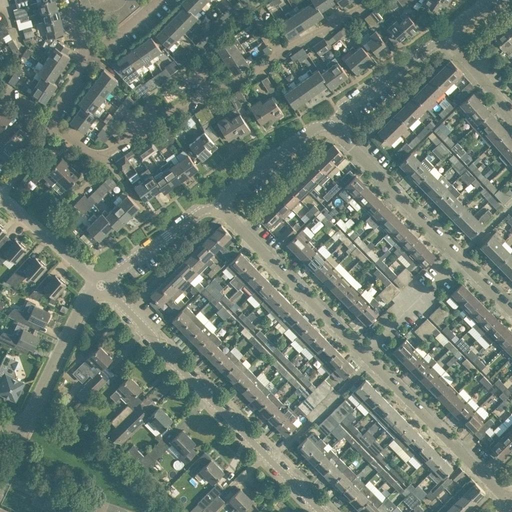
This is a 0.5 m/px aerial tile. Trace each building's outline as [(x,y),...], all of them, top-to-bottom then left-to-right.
[(35,14),(40,12),(57,7),(55,0),(44,0),(37,2),(39,8),(34,10),(35,14)] [(193,0),(182,0),(181,1),(196,15),(202,8),(201,7),(193,0)] [(269,10),(278,4),(275,0),(272,0),(266,5),(269,10)] [(311,0),(312,1),(313,1),(320,11),(329,5),(324,0),(311,0)] [(390,0),(387,2),(392,10),(398,6),(395,0),(390,0)] [(411,5),(413,6),(411,5),(406,0),(397,0),(405,9),(411,5)] [(444,6),(446,3),(443,1),(441,0),(422,0),(421,3),(428,7),(429,6),(436,11),(440,5),(442,7),(444,6)] [(304,6),(314,21),(323,15),(320,11),(313,1),(312,1),(304,6)] [(185,5),(177,12),(190,25),(195,20),(198,23),(201,20),(185,5)] [(17,8),(19,18),(28,15),(25,6),(18,8),(17,8)] [(296,12),(306,27),(314,21),(304,6),(299,10),(296,6),(293,8),(296,12)] [(40,12),(43,21),(60,17),(57,7),(40,12)] [(369,13),(379,25),(384,21),(375,9),(369,13)] [(170,19),(183,32),(188,28),(191,31),(193,28),(190,25),(177,12),(170,19)] [(223,12),(214,20),(219,25),(227,17),(223,12)] [(287,18),(297,32),(306,27),(296,12),(291,16),(288,12),(285,14),(287,18)] [(373,30),(379,25),(369,13),(364,18),(373,30)] [(408,31),(411,35),(420,26),(417,23),(416,21),(415,22),(408,15),(403,19),(400,16),(396,19),(403,28),(404,27),(408,31)] [(43,21),(47,38),(63,33),(61,27),(63,27),(60,17),(43,21)] [(288,38),(297,32),(287,18),(282,22),(279,18),(276,20),(288,38)] [(163,27),(176,39),(180,35),(184,38),(186,35),(183,32),(170,19),(163,27)] [(399,39),(408,31),(404,27),(403,28),(396,19),(386,28),(391,33),(392,32),(399,39)] [(207,27),(210,30),(212,32),(219,25),(214,20),(207,27)] [(511,20),(503,29),(511,38),(511,20)] [(23,28),(25,38),(29,37),(35,35),(33,29),(32,29),(31,26),(23,28)] [(179,42),(176,39),(163,27),(156,34),(169,47),(173,42),(176,45),(179,42)] [(511,50),(511,38),(503,29),(493,37),(504,49),(508,54),(511,50)] [(210,30),(202,37),(207,41),(214,34),(212,32),(210,30)] [(337,41),(343,35),(339,30),(333,36),(337,41)] [(367,42),(371,47),(377,55),(388,47),(376,31),(370,35),(372,37),(367,42)] [(216,48),(222,56),(240,43),(234,35),(216,48)] [(142,42),(155,60),(158,58),(155,54),(161,51),(151,36),(142,42)] [(50,43),(44,52),(64,65),(70,55),(62,49),(64,44),(54,38),(51,43),(50,43)] [(316,50),(316,51),(319,55),(330,47),(324,38),(313,46),(316,50)] [(134,48),(144,63),(149,59),(152,63),(155,60),(142,42),(134,48)] [(240,43),(222,56),(228,65),(242,55),(246,52),(240,43)] [(353,52),(364,66),(372,59),(361,45),(355,50),(352,46),(349,49),(353,52)] [(125,54),(138,72),(142,70),(139,66),(144,63),(134,48),(125,54)] [(301,56),(306,53),(305,52),(302,48),(293,54),(297,58),(300,56),(301,56)] [(177,55),(183,61),(186,58),(180,52),(177,55)] [(356,73),(364,66),(353,52),(344,59),(356,73)] [(135,75),(138,72),(125,54),(117,60),(110,65),(114,68),(113,68),(122,78),(132,71),(135,75)] [(43,64),(58,73),(64,65),(49,55),(43,64)] [(180,65),(183,61),(177,55),(174,59),(180,65)] [(242,55),(228,65),(234,74),(248,64),(242,55)] [(326,63),(339,82),(347,75),(334,57),(326,63)] [(441,69),(452,80),(454,78),(461,71),(450,60),(441,69)] [(173,61),(165,67),(165,68),(170,74),(170,75),(177,70),(179,69),(173,61)] [(284,68),(280,63),(273,68),(277,73),(284,68)] [(328,83),(327,84),(330,88),(339,82),(326,63),(317,69),(328,83)] [(52,82),(53,81),(58,73),(43,64),(40,69),(36,67),(33,70),(42,75),(52,82)] [(162,70),(167,77),(170,75),(170,74),(165,68),(162,70)] [(97,78),(111,88),(117,80),(104,69),(97,78)] [(306,71),(319,89),(327,84),(328,83),(317,69),(312,73),(309,69),(306,71)] [(432,78),(443,89),(452,80),(441,69),(432,78)] [(13,85),(21,73),(16,70),(8,82),(13,85)] [(163,80),(167,77),(162,70),(158,73),(163,80)] [(301,81),(311,95),(319,89),(306,71),(301,75),(298,77),(301,81)] [(32,81),(36,83),(51,93),(57,84),(53,81),(52,82),(42,75),(38,80),(34,77),(32,81)] [(145,82),(150,89),(158,84),(153,76),(145,82)] [(274,88),(273,86),(266,76),(261,80),(268,91),(274,88)] [(91,86),(105,96),(109,91),(112,94),(115,91),(111,88),(97,78),(91,86)] [(423,87),(434,98),(443,89),(432,78),(423,87)] [(292,87),(303,101),(311,95),(301,81),(296,85),(293,81),(290,83),(292,87)] [(140,96),(150,89),(145,82),(142,84),(140,82),(132,88),(140,96)] [(462,91),(465,95),(475,87),(470,82),(461,90),(462,91)] [(45,102),(51,93),(36,83),(32,89),(28,86),(26,90),(45,102)] [(85,94),(102,108),(105,104),(101,101),(105,96),(91,86),(85,94)] [(294,108),(303,101),(292,87),(287,91),(284,87),(281,90),(294,108)] [(414,96),(425,107),(434,98),(423,87),(414,96)] [(234,92),(242,105),(248,102),(239,89),(234,92)] [(460,100),(465,95),(462,91),(456,96),(460,100)] [(236,109),(242,105),(234,92),(228,96),(236,109)] [(461,103),(469,113),(481,103),(472,93),(461,103)] [(102,108),(85,94),(79,101),(82,104),(94,113),(97,109),(100,111),(102,108)] [(124,98),(131,104),(134,100),(127,95),(124,98)] [(270,116),(272,120),(283,113),(272,96),(262,102),(270,116)] [(405,105),(416,116),(425,107),(414,96),(405,105)] [(121,101),(117,106),(125,112),(131,104),(124,98),(122,101),(121,101)] [(260,123),(270,116),(262,102),(260,99),(249,105),(260,123)] [(449,103),(444,108),(448,112),(453,107),(449,103)] [(464,117),(473,127),(477,123),(489,112),(481,103),(469,113),(464,117)] [(82,104),(76,113),(94,127),(96,123),(92,120),(96,115),(94,113),(82,104)] [(201,109),(208,120),(209,122),(215,118),(207,105),(201,109)] [(396,113),(407,125),(416,116),(405,105),(396,113)] [(114,111),(112,115),(119,120),(125,112),(117,106),(114,111)] [(443,118),(448,112),(444,108),(438,113),(443,118)] [(0,138),(11,128),(6,123),(12,118),(3,109),(0,111),(0,138)] [(202,125),(208,120),(201,109),(194,113),(202,125)] [(238,132),(237,133),(240,136),(250,129),(239,112),(229,119),(238,132)] [(477,123),(473,127),(481,136),(486,132),(498,122),(489,112),(477,123)] [(91,130),(94,127),(76,113),(69,121),(83,132),(87,127),(91,130)] [(104,121),(110,125),(112,128),(119,120),(112,115),(110,113),(104,121)] [(387,122),(398,134),(407,125),(396,113),(387,122)] [(228,139),(237,133),(238,132),(229,119),(227,115),(217,122),(228,139)] [(431,120),(426,125),(430,130),(435,125),(431,120)] [(389,143),(398,134),(387,122),(378,131),(389,143)] [(486,132),(481,136),(489,146),(494,142),(494,141),(506,131),(498,122),(486,132)] [(99,131),(106,136),(108,138),(114,129),(112,128),(110,125),(106,130),(102,128),(99,131)] [(426,125),(416,134),(421,139),(430,130),(426,125)] [(434,130),(442,139),(446,134),(438,126),(434,130)] [(14,134),(9,129),(0,138),(0,144),(3,148),(2,148),(8,154),(9,154),(10,155),(28,137),(19,128),(14,134)] [(160,135),(168,145),(177,139),(169,128),(160,135)] [(99,145),(106,136),(99,131),(97,134),(98,136),(94,141),(99,145)] [(204,131),(189,144),(202,160),(211,152),(207,147),(213,142),(204,131)] [(494,141),(494,142),(502,151),(511,142),(511,137),(506,131),(494,141)] [(428,135),(437,145),(441,141),(432,132),(428,135)] [(416,134),(407,143),(411,148),(421,139),(416,134)] [(442,139),(451,148),(455,144),(446,134),(442,139)] [(152,141),(158,149),(159,151),(168,145),(160,135),(152,141)] [(152,141),(144,147),(147,152),(147,151),(151,149),(153,153),(158,149),(152,141)] [(448,148),(441,141),(437,145),(443,153),(448,148)] [(397,151),(398,152),(402,157),(411,148),(407,143),(406,142),(397,151)] [(451,148),(459,157),(465,151),(457,142),(455,144),(451,148)] [(511,142),(502,151),(511,160),(511,159),(511,142)] [(324,153),(336,165),(334,163),(337,159),(340,161),(345,156),(333,144),(324,153)] [(150,155),(147,151),(147,152),(144,147),(136,152),(141,160),(150,155)] [(179,160),(189,175),(198,168),(184,149),(175,155),(179,160)] [(472,159),(465,151),(459,157),(467,164),(472,159)] [(468,166),(477,175),(481,171),(484,168),(486,167),(483,163),(478,168),(475,165),(486,154),(483,151),(468,166)] [(400,163),(409,173),(420,162),(411,152),(400,163)] [(315,161),(325,171),(329,168),(331,170),(336,165),(324,153),(315,161)] [(116,162),(123,170),(132,164),(126,154),(116,162)] [(449,158),(454,163),(458,159),(453,154),(449,158)] [(52,158),(41,169),(46,175),(49,172),(57,179),(71,165),(62,157),(56,163),(52,158)] [(420,162),(409,173),(408,175),(412,180),(414,178),(417,182),(429,170),(433,166),(425,157),(420,162)] [(467,169),(458,159),(454,163),(454,164),(450,168),(458,177),(467,169)] [(171,166),(181,181),(189,175),(179,160),(171,166)] [(307,170),(321,185),(329,176),(325,171),(315,161),(307,170)] [(80,174),(71,165),(57,179),(66,188),(63,191),(67,195),(78,184),(74,180),(80,174)] [(484,168),(481,171),(486,177),(493,171),(487,165),(486,167),(484,168)] [(162,172),(172,187),(181,181),(171,166),(165,170),(163,166),(160,168),(162,172)] [(429,170),(417,182),(426,190),(437,179),(442,175),(433,166),(429,170)] [(297,179),(310,191),(315,197),(319,193),(314,187),(318,183),(320,185),(321,185),(307,170),(297,179)] [(349,170),(345,174),(349,178),(354,174),(349,170)] [(161,188),(161,189),(164,193),(172,187),(162,172),(158,175),(155,171),(151,174),(161,188)] [(477,175),(485,184),(489,180),(486,177),(481,171),(477,175)] [(466,177),(471,182),(475,178),(470,172),(466,177)] [(140,176),(153,194),(161,189),(161,188),(151,174),(146,178),(144,174),(140,176)] [(344,183),(349,178),(345,174),(340,179),(344,183)] [(442,175),(437,179),(426,190),(435,199),(451,184),(442,175)] [(109,176),(102,184),(108,190),(110,187),(112,188),(117,184),(109,176)] [(144,201),(153,194),(140,176),(131,183),(144,201)] [(353,197),(355,195),(365,185),(356,176),(339,193),(348,202),(353,197)] [(481,183),(475,178),(471,182),(465,188),(470,194),(481,183)] [(289,188),(298,197),(302,194),(304,196),(310,191),(297,179),(289,188)] [(485,184),(494,194),(498,190),(489,180),(485,184)] [(102,184),(94,191),(100,197),(108,190),(102,184)] [(451,184),(435,199),(444,208),(455,197),(460,193),(451,184)] [(374,194),(365,185),(355,195),(353,197),(348,202),(356,211),(361,206),(374,194)] [(327,192),(332,196),(336,191),(332,187),(327,192)] [(480,191),(489,201),(493,196),(484,187),(480,191)] [(280,197),(292,209),(301,200),(298,197),(289,188),(280,197)] [(500,188),(498,190),(494,194),(503,204),(511,194),(511,191),(509,189),(505,193),(500,188)] [(87,197),(87,198),(93,204),(96,201),(97,202),(102,198),(100,197),(94,191),(88,197),(87,197)] [(116,198),(131,214),(139,207),(127,194),(123,191),(116,198)] [(327,200),(332,196),(327,192),(323,196),(327,200)] [(374,194),(361,206),(370,215),(382,203),(374,194)] [(77,203),(85,212),(93,204),(87,198),(84,195),(77,203)] [(502,206),(493,196),(489,201),(497,210),(502,206)] [(271,205),(283,218),(283,217),(284,218),(292,210),(291,209),(292,209),(280,197),(271,205)] [(455,197),(444,208),(453,217),(464,206),(455,197)] [(112,209),(124,222),(131,214),(116,198),(113,201),(116,205),(112,209)] [(83,214),(85,212),(77,203),(74,205),(81,212),(83,214)] [(382,203),(370,215),(379,223),(391,211),(382,203)] [(37,204),(34,207),(39,212),(42,209),(37,204)] [(46,208),(44,211),(48,215),(55,208),(54,208),(50,204),(46,208)] [(65,214),(59,220),(66,226),(72,221),(81,212),(74,205),(69,210),(65,214)] [(274,226),(283,218),(271,205),(262,214),(274,226)] [(310,209),(314,213),(316,215),(319,212),(313,206),(310,209)] [(464,206),(453,217),(462,226),(473,215),(464,206)] [(325,215),(329,220),(330,220),(338,211),(333,207),(329,211),(325,207),(321,211),(325,215)] [(101,213),(113,226),(116,229),(124,222),(112,209),(105,216),(102,212),(101,213)] [(310,209),(301,218),(305,222),(314,213),(310,209)] [(473,215),(462,226),(471,236),(493,214),(488,209),(477,220),(473,215)] [(391,211),(379,223),(387,232),(400,220),(391,211)] [(90,217),(106,233),(113,226),(101,213),(97,217),(93,213),(90,217)] [(321,219),(326,224),(330,220),(329,220),(325,215),(321,219)] [(98,240),(106,233),(90,217),(88,219),(91,223),(86,227),(98,240)] [(296,222),(292,227),(296,231),(305,222),(301,218),(300,217),(295,221),(296,222)] [(336,222),(341,226),(345,222),(340,218),(336,222)] [(334,224),(330,220),(326,224),(330,228),(334,224)] [(400,220),(387,232),(384,236),(393,244),(408,229),(400,220)] [(349,227),(345,222),(341,226),(345,231),(349,227)] [(212,234),(222,244),(231,235),(221,225),(212,234)] [(290,225),(280,235),(285,241),(296,231),(292,227),(290,225)] [(287,243),(296,252),(309,241),(308,240),(311,238),(302,229),(287,243)] [(339,237),(343,241),(347,237),(338,229),(331,236),(335,240),(339,237)] [(349,235),(358,244),(362,240),(358,236),(359,234),(355,229),(349,235)] [(408,229),(393,244),(398,248),(400,246),(405,250),(417,238),(408,229)] [(490,255),(501,244),(505,240),(496,231),(481,246),(490,255)] [(203,242),(213,253),(219,247),(223,251),(226,248),(226,247),(225,247),(222,244),(212,234),(203,242)] [(351,242),(347,237),(343,241),(347,246),(351,242)] [(397,258),(406,266),(426,247),(417,238),(405,250),(401,254),(397,258)] [(7,240),(0,247),(0,259),(2,262),(8,256),(14,262),(26,249),(25,248),(25,247),(21,242),(20,243),(16,240),(11,244),(7,240)] [(358,244),(366,253),(371,249),(362,240),(358,244)] [(296,252),(305,261),(317,249),(309,241),(296,252)] [(194,251),(207,264),(208,264),(209,265),(213,261),(209,257),(213,253),(203,242),(194,251)] [(501,244),(490,255),(498,264),(510,253),(501,244)] [(356,255),(360,259),(364,255),(356,246),(350,252),(354,256),(356,255)] [(234,247),(230,252),(233,255),(238,251),(234,247)] [(426,247),(406,266),(406,267),(414,259),(422,268),(435,256),(426,247)] [(305,261),(313,270),(326,258),(317,249),(305,261)] [(366,253),(375,262),(379,257),(371,249),(366,253)] [(379,257),(375,262),(384,271),(388,266),(381,260),(390,251),(388,249),(379,258),(379,257)] [(185,260),(198,273),(207,264),(194,251),(185,260)] [(225,267),(235,276),(249,262),(240,252),(225,267)] [(511,255),(510,253),(498,264),(507,273),(511,268),(511,255)] [(369,260),(364,255),(360,259),(365,264),(369,260)] [(3,284),(9,287),(11,284),(13,284),(19,277),(22,280),(28,274),(34,280),(46,267),(44,265),(45,264),(41,260),(40,261),(36,257),(31,262),(27,258),(3,284)] [(313,270),(322,279),(334,267),(326,258),(313,270)] [(177,268),(187,279),(187,278),(190,281),(198,273),(185,260),(177,268)] [(335,264),(357,288),(362,284),(339,261),(335,264)] [(249,262),(235,276),(243,285),(258,270),(249,262)] [(384,271),(393,279),(397,275),(388,266),(384,271)] [(322,279),(331,288),(343,276),(334,267),(322,279)] [(401,271),(410,280),(414,276),(405,267),(401,271)] [(168,277),(182,292),(182,291),(179,288),(184,284),(183,283),(187,279),(177,268),(168,277)] [(373,272),(378,277),(382,273),(377,268),(373,272)] [(211,277),(216,272),(212,269),(208,273),(211,277)] [(258,270),(243,285),(252,294),(267,279),(258,270)] [(397,275),(406,284),(410,280),(401,271),(397,275)] [(382,273),(378,277),(386,286),(390,282),(382,273)] [(57,294),(66,284),(64,283),(65,282),(60,278),(59,279),(55,275),(51,280),(46,275),(29,295),(36,298),(39,295),(41,296),(47,291),(51,295),(49,301),(54,304),(58,295),(57,294)] [(402,288),(406,284),(397,275),(393,279),(402,288)] [(331,288),(340,296),(352,284),(343,276),(331,288)] [(173,301),(173,300),(182,292),(168,277),(159,286),(173,301)] [(214,278),(205,288),(214,297),(220,291),(223,287),(214,278)] [(267,279),(252,294),(251,294),(260,303),(275,288),(267,279)] [(194,286),(198,290),(200,292),(201,291),(205,288),(199,282),(194,286)] [(386,286),(395,295),(399,291),(390,282),(386,286)] [(450,295),(458,304),(470,292),(462,283),(450,295)] [(352,284),(340,296),(348,305),(361,293),(363,291),(360,287),(357,289),(352,284)] [(176,311),(180,308),(176,304),(177,304),(173,300),(173,301),(159,286),(150,294),(160,304),(165,300),(176,311)] [(386,286),(382,290),(391,299),(395,295),(386,286)] [(210,300),(214,297),(205,288),(201,291),(210,300)] [(275,288),(260,303),(269,311),(284,297),(275,288)] [(387,303),(391,299),(382,290),(378,294),(387,303)] [(220,291),(214,297),(218,301),(221,298),(225,302),(229,299),(225,294),(224,295),(220,291)] [(470,292),(458,304),(459,305),(461,302),(465,306),(463,308),(467,313),(479,301),(470,292)] [(361,293),(348,305),(357,314),(369,302),(361,293)] [(210,300),(219,309),(222,305),(218,301),(214,297),(210,300)] [(269,311),(278,320),(293,306),(284,297),(269,311)] [(366,323),(379,311),(375,307),(379,303),(374,298),(369,302),(357,314),(366,323)] [(181,299),(177,304),(176,304),(180,308),(185,303),(181,299)] [(233,303),(229,299),(225,302),(230,307),(233,303)] [(479,301),(467,313),(468,313),(466,315),(470,319),(471,317),(476,322),(488,310),(479,301)] [(446,317),(450,313),(441,304),(437,308),(446,317)] [(50,312),(34,305),(30,313),(23,310),(21,314),(12,309),(7,315),(35,328),(38,323),(44,325),(46,320),(47,321),(50,315),(49,314),(50,312)] [(227,317),(227,318),(231,314),(222,305),(219,309),(216,311),(225,320),(227,317)] [(172,320),(181,329),(195,315),(186,306),(172,320)] [(293,306),(278,320),(286,329),(289,327),(301,314),(293,306)] [(437,308),(433,312),(442,321),(446,317),(437,308)] [(488,310),(476,322),(484,330),(496,318),(488,310)] [(252,311),(246,316),(243,320),(247,324),(251,321),(256,316),(252,311)] [(238,316),(243,320),(246,316),(242,312),(238,316)] [(438,325),(442,321),(433,312),(429,316),(438,325)] [(236,319),(231,314),(227,318),(232,322),(236,319)] [(301,314),(289,327),(298,336),(310,323),(301,314)] [(195,315),(181,329),(190,338),(204,323),(195,315)] [(422,322),(431,331),(436,327),(427,318),(422,322)] [(481,335),(489,343),(505,327),(496,318),(484,330),(485,331),(481,335)] [(418,326),(427,335),(431,331),(422,322),(418,326)] [(204,323),(190,338),(198,346),(213,332),(204,323)] [(310,323),(298,336),(295,339),(303,347),(305,346),(319,332),(310,323)] [(1,333),(0,334),(0,340),(2,342),(24,352),(27,346),(30,348),(33,349),(35,344),(36,345),(39,339),(38,338),(39,336),(23,329),(24,327),(17,324),(12,334),(10,337),(1,333)] [(442,330),(446,334),(450,329),(446,325),(442,330)] [(423,340),(425,338),(427,335),(418,326),(414,331),(423,340)] [(240,331),(245,335),(248,332),(244,327),(240,331)] [(431,331),(427,335),(425,338),(426,339),(433,333),(436,336),(435,337),(439,341),(444,336),(436,327),(431,331)] [(511,334),(505,327),(489,343),(490,344),(493,340),(502,348),(511,338),(511,334)] [(446,334),(455,343),(459,338),(450,329),(446,334)] [(256,333),(260,338),(264,334),(259,330),(256,333)] [(213,332),(198,346),(207,355),(217,345),(222,341),(213,332)] [(253,336),(248,332),(245,335),(249,340),(253,336)] [(319,332),(305,346),(313,355),(327,341),(319,332)] [(260,338),(269,347),(272,343),(264,334),(260,338)] [(391,348),(402,360),(414,348),(403,336),(391,348)] [(444,344),(449,349),(453,345),(444,336),(439,341),(443,345),(444,344)] [(455,343),(463,351),(467,347),(463,343),(464,342),(460,338),(460,339),(459,338),(455,343)] [(511,338),(502,348),(502,349),(505,346),(509,350),(506,353),(511,357),(511,356),(511,338)] [(269,347),(278,356),(281,352),(277,347),(279,345),(274,341),(272,343),(269,347)] [(336,350),(327,341),(313,355),(312,356),(321,365),(336,350)] [(217,345),(207,355),(216,364),(226,354),(217,345)] [(258,348),(262,353),(266,349),(261,345),(258,348)] [(414,348),(402,360),(411,368),(426,353),(418,345),(415,348),(414,348)] [(458,351),(453,345),(449,349),(454,355),(458,351)] [(83,362),(77,368),(87,377),(89,374),(91,376),(96,371),(97,372),(100,370),(112,358),(100,346),(84,362),(83,362)] [(463,351),(472,360),(478,355),(473,351),(472,352),(467,347),(463,351)] [(230,349),(226,354),(216,364),(225,373),(239,359),(230,349)] [(270,354),(266,349),(262,353),(267,357),(270,354)] [(336,350),(321,365),(330,374),(330,373),(345,359),(336,350)] [(426,353),(411,368),(419,377),(432,365),(436,361),(432,357),(428,361),(423,357),(427,353),(426,353)] [(18,360),(5,354),(0,365),(0,385),(2,387),(0,391),(0,393),(3,395),(5,399),(9,398),(16,401),(19,394),(23,393),(21,389),(23,385),(14,380),(17,375),(14,369),(20,367),(18,360)] [(446,363),(445,363),(448,367),(449,366),(457,358),(454,355),(446,363)] [(472,360),(481,369),(485,365),(477,356),(478,355),(472,360)] [(462,362),(466,367),(470,363),(466,358),(462,362)] [(239,359),(225,373),(233,382),(248,367),(239,359)] [(286,364),(295,373),(299,369),(306,362),(304,359),(296,367),(290,361),(286,364)] [(345,359),(330,373),(339,382),(354,368),(345,359)] [(273,364),(280,371),(284,367),(276,360),(273,364)] [(475,367),(470,363),(466,367),(471,371),(475,367)] [(432,365),(419,377),(428,386),(440,374),(432,365)] [(490,370),(485,365),(481,369),(486,374),(490,370)] [(248,367),(233,382),(242,391),(257,376),(248,367)] [(304,382),(307,378),(309,376),(305,372),(303,374),(299,369),(295,373),(304,382)] [(85,385),(77,393),(84,400),(92,392),(93,394),(106,381),(97,372),(96,371),(91,376),(84,384),(85,385)] [(440,374),(428,386),(437,395),(449,383),(440,374)] [(114,391),(120,396),(126,403),(127,402),(126,402),(141,388),(129,376),(119,386),(114,391)] [(257,376),(242,391),(251,400),(266,386),(257,376)] [(288,379),(297,388),(301,385),(292,376),(288,379)] [(479,380),(484,384),(488,380),(483,376),(479,380)] [(304,382),(312,391),(316,387),(307,378),(304,382)] [(494,382),(498,387),(502,382),(498,378),(494,382)] [(320,383),(329,392),(333,388),(324,379),(320,383)] [(351,393),(360,402),(374,388),(365,379),(351,393)] [(492,385),(488,380),(484,384),(488,389),(492,385)] [(498,387),(503,392),(503,391),(508,396),(511,391),(511,384),(511,383),(507,387),(502,382),(498,387)] [(316,387),(325,396),(329,392),(320,383),(316,387)] [(449,383),(437,395),(446,404),(458,392),(449,383)] [(297,388),(306,397),(310,394),(301,385),(297,388)] [(266,386),(251,400),(259,408),(274,394),(266,386)] [(321,400),(325,396),(316,387),(312,391),(321,400)] [(374,388),(360,402),(368,411),(383,397),(374,388)] [(499,396),(503,400),(505,398),(508,396),(503,391),(503,392),(499,396)] [(458,392),(446,404),(454,413),(467,401),(458,392)] [(306,397),(315,406),(319,402),(310,393),(310,394),(306,397)] [(274,394),(259,408),(268,417),(283,403),(274,394)] [(302,401),(310,411),(315,406),(306,397),(302,401)] [(383,397),(368,411),(377,420),(391,406),(383,397)] [(467,401),(454,413),(463,421),(479,406),(471,398),(467,401)] [(503,400),(501,403),(505,407),(509,403),(505,398),(503,400)] [(340,404),(349,413),(350,412),(353,409),(344,400),(340,404)] [(310,411),(302,401),(292,411),(277,426),(280,429),(280,431),(283,434),(285,434),(286,435),(296,425),(291,421),(297,415),(295,413),(297,410),(299,411),(305,416),(310,411)] [(120,443),(121,444),(143,422),(156,435),(155,436),(159,441),(162,438),(165,435),(171,428),(167,424),(168,423),(172,419),(159,406),(151,414),(149,412),(140,403),(134,409),(105,437),(120,443)] [(283,403),(268,417),(277,426),(292,411),(288,406),(287,407),(283,403)] [(500,411),(505,407),(501,403),(496,407),(500,411)] [(128,404),(110,422),(115,427),(134,409),(128,404)] [(336,408),(345,417),(349,413),(340,404),(336,408)] [(391,406),(377,420),(386,429),(400,414),(391,406)] [(479,406),(463,421),(472,431),(488,415),(488,412),(482,406),(480,406),(479,406)] [(341,421),(341,420),(345,417),(336,408),(332,412),(341,421)] [(341,420),(350,429),(354,425),(348,420),(353,416),(350,412),(349,413),(345,417),(341,420)] [(335,427),(338,423),(339,423),(330,414),(326,418),(335,427)] [(400,414),(386,429),(394,437),(409,423),(400,414)] [(322,422),(331,431),(335,427),(326,418),(322,422)] [(489,418),(485,422),(489,426),(493,422),(489,418)] [(326,435),(330,431),(331,431),(322,422),(317,426),(326,435)] [(485,422),(476,431),(481,437),(486,432),(485,431),(489,426),(485,422)] [(335,427),(331,431),(339,440),(347,432),(338,423),(335,427)] [(409,423),(394,437),(393,438),(402,447),(417,432),(409,423)] [(350,429),(359,438),(362,434),(354,425),(350,429)] [(511,431),(507,427),(498,435),(510,448),(511,445),(511,431)] [(182,430),(170,442),(182,453),(178,457),(184,463),(195,452),(190,447),(195,442),(182,430)] [(347,432),(334,445),(337,448),(347,439),(352,444),(356,441),(347,432)] [(417,432),(402,447),(411,456),(412,455),(426,441),(417,432)] [(501,457),(510,448),(498,435),(495,432),(491,437),(494,440),(489,445),(501,457)] [(310,434),(297,446),(306,455),(322,440),(317,435),(314,438),(310,434)] [(359,438),(367,447),(371,443),(362,434),(359,438)] [(133,444),(127,450),(129,452),(138,461),(145,469),(169,445),(162,438),(159,441),(150,450),(144,456),(135,446),(133,444)] [(376,456),(380,452),(383,448),(375,439),(371,443),(367,447),(376,456)] [(322,440),(306,455),(314,464),(328,451),(323,447),(326,444),(322,440)] [(352,444),(361,453),(365,450),(356,441),(352,444)] [(426,441),(412,455),(421,464),(425,460),(435,450),(426,441)] [(328,451),(314,464),(323,473),(339,458),(330,449),(328,451)] [(361,453),(370,462),(373,458),(365,450),(361,453)] [(435,450),(425,460),(434,469),(444,459),(435,450)] [(205,452),(198,459),(204,465),(211,459),(205,452)] [(388,461),(380,452),(376,456),(385,465),(388,461)] [(339,458),(323,473),(332,482),(348,466),(339,458)] [(370,462),(378,471),(382,467),(373,458),(370,462)] [(197,503),(204,509),(218,495),(224,489),(215,479),(223,471),(211,459),(204,465),(204,466),(200,470),(195,475),(200,480),(205,475),(215,485),(211,488),(197,503)] [(444,459),(434,469),(429,474),(437,483),(443,478),(453,468),(444,459)] [(348,466),(332,482),(340,491),(356,475),(348,466)] [(459,466),(450,475),(453,478),(455,480),(464,471),(459,466)] [(378,471),(387,480),(390,476),(382,467),(378,471)] [(402,474),(397,470),(393,473),(402,482),(408,477),(406,474),(404,472),(402,474)] [(356,475),(340,491),(349,499),(365,484),(356,475)] [(450,475),(441,484),(444,487),(445,487),(453,478),(450,475)] [(387,480),(396,488),(399,485),(390,476),(387,480)] [(466,490),(465,491),(475,501),(485,492),(471,478),(467,483),(466,482),(461,486),(466,490)] [(407,487),(411,491),(415,488),(410,483),(407,487)] [(365,484),(349,499),(358,508),(374,493),(365,484)] [(441,484),(432,492),(432,493),(436,496),(442,489),(447,494),(450,492),(445,487),(444,487),(441,484)] [(401,492),(406,496),(411,491),(407,487),(404,489),(399,485),(396,488),(400,493),(401,492)] [(240,488),(233,496),(230,499),(236,505),(231,510),(232,511),(239,511),(241,510),(242,510),(252,500),(240,488)] [(411,491),(420,500),(424,496),(415,488),(411,491)] [(431,500),(436,496),(432,493),(432,492),(430,490),(426,495),(431,500)] [(407,499),(414,506),(417,503),(420,500),(411,491),(406,496),(403,499),(405,501),(407,499)] [(455,499),(466,510),(475,501),(465,491),(461,495),(460,494),(455,499)] [(374,493),(358,508),(361,511),(371,511),(382,501),(374,493)] [(42,507),(51,511),(52,511),(58,511),(64,501),(57,498),(48,494),(42,507)] [(218,495),(204,509),(200,511),(213,511),(224,501),(218,495)] [(444,504),(451,511),(464,511),(466,510),(452,496),(444,504)] [(382,501),(371,511),(389,511),(390,511),(386,507),(387,506),(382,501)] [(415,509),(414,510),(416,511),(419,511),(423,509),(417,503),(414,506),(413,508),(415,509)]
